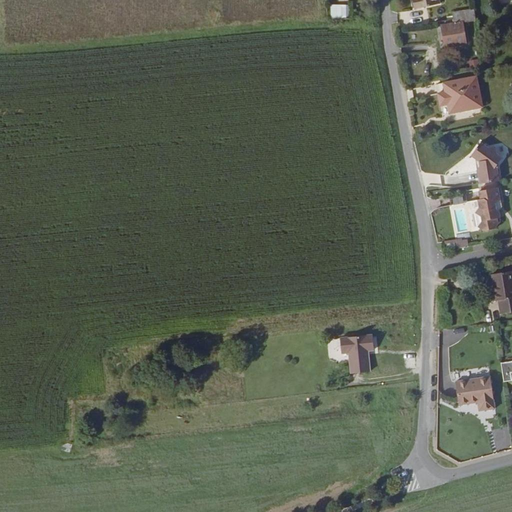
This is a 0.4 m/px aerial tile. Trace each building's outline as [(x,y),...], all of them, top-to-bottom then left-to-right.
[(413,0),(415,9),(440,4),(439,0),(413,0)] [(330,4),(330,19),(348,19),(348,4),(330,4)] [(441,26),(445,48),(467,44),(463,23),(476,20),(475,16),(474,9),(452,13),(454,23),(441,26)] [(476,77),(443,83),(445,93),(438,94),(441,106),(448,105),(450,114),(462,112),(461,108),(470,106),(471,110),(483,107),(476,77)] [(496,146),(489,148),(481,142),(471,156),(475,159),(479,162),(480,166),(477,170),(479,184),(500,181),(497,165),(503,158),(497,154),(496,146)] [(496,201),(501,200),(499,187),(479,191),(480,199),(478,200),(479,207),(476,212),(481,216),(482,221),(478,227),(484,231),(495,229),(499,224),(498,218),(501,218),(499,211),(497,208),(496,201)] [(511,271),(491,275),(492,284),(496,284),(498,300),(501,314),(511,312),(511,271)] [(381,336),(348,339),(349,355),(357,354),(359,375),(377,373),(376,352),(382,352),(381,336)] [(490,382),(456,391),(462,414),(480,409),(484,408),(487,417),(498,414),(490,382)] [(505,428),(491,431),(494,449),(508,446),(505,428)]
